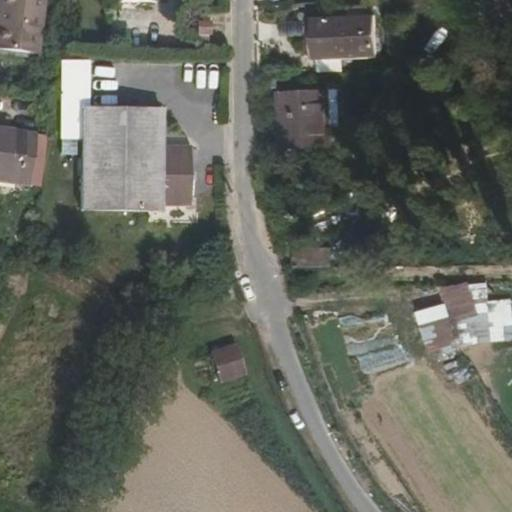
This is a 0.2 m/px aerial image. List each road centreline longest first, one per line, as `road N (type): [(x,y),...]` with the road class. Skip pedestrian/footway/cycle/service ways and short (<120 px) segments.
road 1 (residential): [(374,511),(349,481),(297,376),(247,233)]
road 2 (residential): [(242,0),(247,233)]
